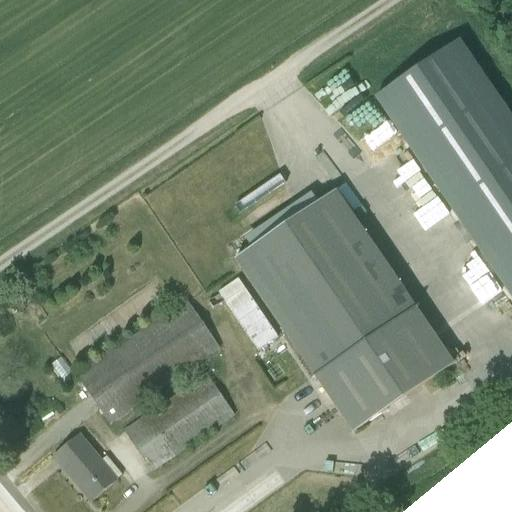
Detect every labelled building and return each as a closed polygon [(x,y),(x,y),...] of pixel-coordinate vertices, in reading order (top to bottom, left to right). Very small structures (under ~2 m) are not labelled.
[(352,436),(455,366),(336,192),(317,205),(310,196),(245,241),(251,250),(234,262),(352,436)] [(257,352),(277,338),(238,280),(217,294),(257,352)] [(110,426),(220,351),(186,301),(179,306),(176,302),(170,307),(172,310),(76,377),(76,378),(74,380),(60,360),(51,366),(64,386),(71,381),(73,385),(79,381),(110,426)] [(151,473),(234,417),(205,375),(123,432),(151,473)] [(90,504),(118,482),(117,481),(122,477),(106,458),(101,462),(80,436),(52,458),(90,504)]
